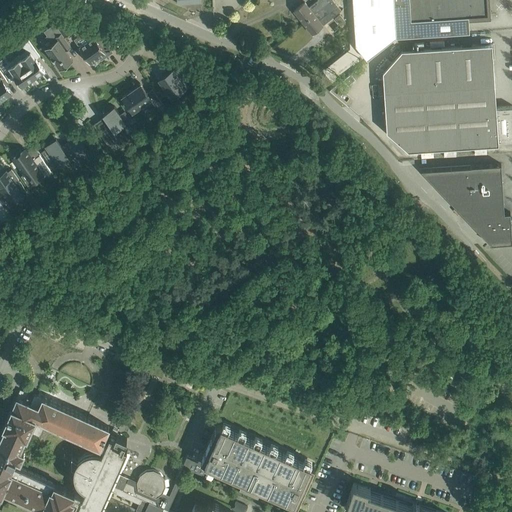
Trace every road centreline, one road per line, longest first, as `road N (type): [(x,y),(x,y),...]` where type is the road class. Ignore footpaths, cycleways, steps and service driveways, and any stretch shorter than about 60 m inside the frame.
road 1 (unclassified): [(445,220),(342,112),(265,60),(127,0)]
road 2 (residential): [(142,40),(123,69),(47,92),(0,133)]
road 3 (residential): [(345,449),(465,490)]
